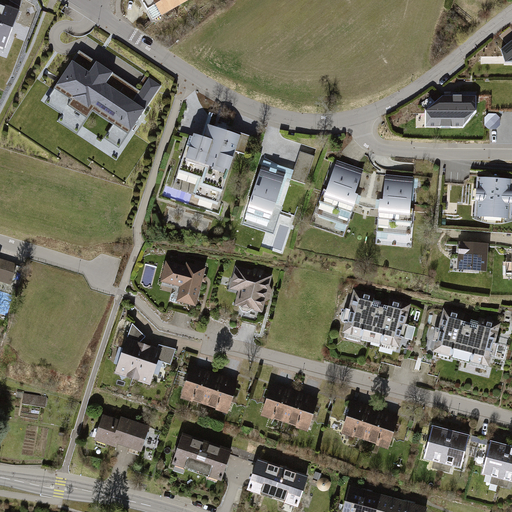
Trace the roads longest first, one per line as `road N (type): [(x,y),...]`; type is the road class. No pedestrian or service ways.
road 1 (residential): [(361,122),(311,127),(249,111),(86,4)]
road 2 (residential): [(511,417),(216,342)]
road 3 (residential): [(511,19),(425,88),(361,122)]
road 4 (tertiary): [(178,511),(0,477)]
road 5 (residential): [(361,122),(380,147),(511,153)]
